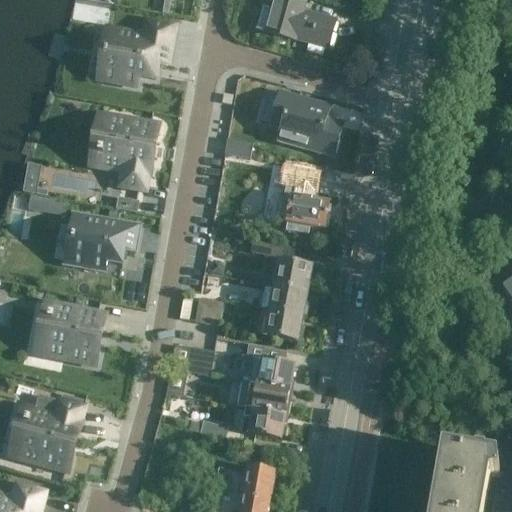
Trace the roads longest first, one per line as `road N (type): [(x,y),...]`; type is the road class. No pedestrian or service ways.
road 1 (residential): [(212,48),(130,463),(113,511)]
road 2 (secondary): [(329,511),(402,102)]
road 3 (residential): [(212,48),(402,102)]
